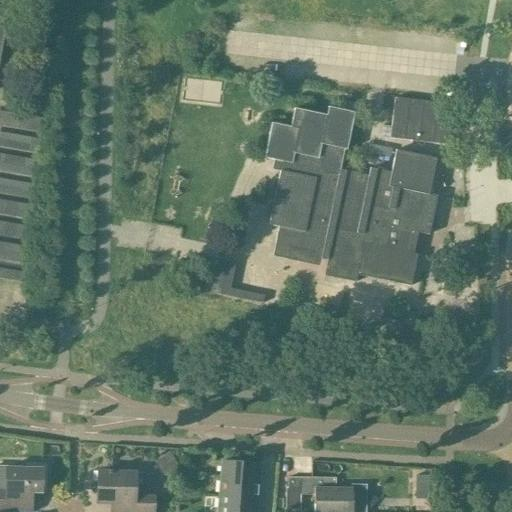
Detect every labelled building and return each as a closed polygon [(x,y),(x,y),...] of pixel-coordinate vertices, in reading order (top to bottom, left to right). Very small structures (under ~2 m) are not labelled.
[(0,59),(9,11),(0,9),(0,59)] [(394,98),(389,139),(446,146),(451,105),(394,98)] [(396,150),(391,173),(371,168),(369,175),(341,170),(345,150),(347,150),(355,113),(329,107),(327,115),(295,108),(291,127),(272,123),(265,157),(275,160),(273,170),(281,171),(269,225),(279,227),(273,256),(299,262),(301,255),(328,260),(325,275),(356,282),(358,274),(410,286),(417,255),(413,254),(418,232),(429,235),(437,196),(429,194),(437,159),(396,150)] [(25,245),(43,117),(0,110),(0,276),(25,280),(30,246),(25,245)] [(263,303),(265,296),(231,289),(236,263),(219,259),(211,293),(263,303)] [(424,340),(430,313),(420,311),(416,328),(402,326),(400,335),(424,340)] [(223,461),(218,511),(256,511),(260,464),(223,461)] [(0,488),(0,510),(31,511),(31,492),(41,493),(42,468),(6,467),(6,489),(0,488)] [(98,504),(128,504),(127,511),(153,511),(153,496),(135,496),(135,472),(98,472),(98,504)] [(286,491),(300,491),(300,480),(286,480),(286,491)] [(314,489),(313,511),(361,511),(362,503),(365,503),(366,486),(367,486),(367,485),(351,484),(351,486),(352,486),(352,489),(314,489)] [(300,510),(300,495),(300,491),(286,491),(285,491),(285,510),(300,510)]
